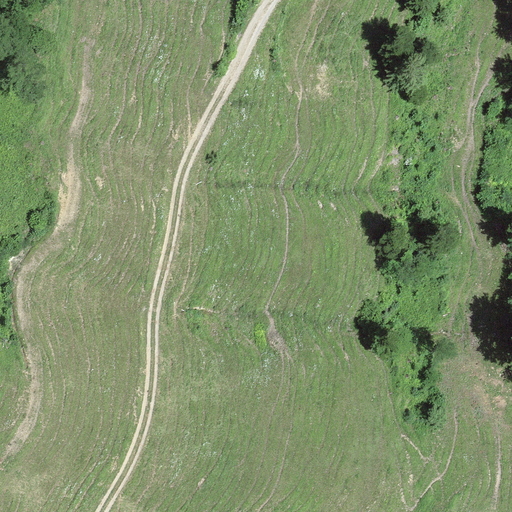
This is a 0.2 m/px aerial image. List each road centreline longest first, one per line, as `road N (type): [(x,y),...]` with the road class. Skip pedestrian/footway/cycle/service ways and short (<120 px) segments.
road 1 (track): [(99,511),(137,436),(174,192),(191,136),(263,0)]
road 2 (track): [(0,460),(33,419),(24,299),(31,268),(60,239),(72,211),(73,144),(88,98),(98,0)]
